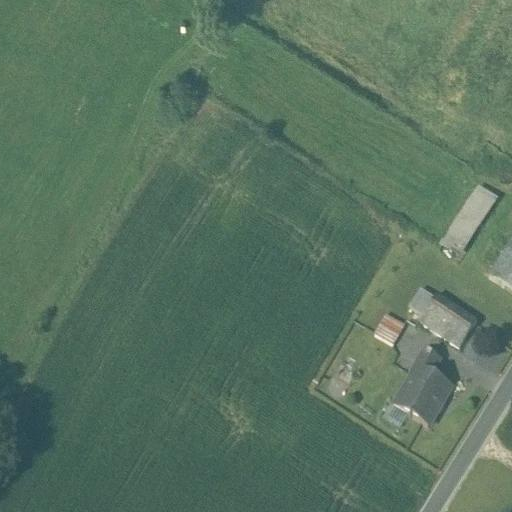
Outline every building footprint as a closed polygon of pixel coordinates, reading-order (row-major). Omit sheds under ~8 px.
[(479,189),(439,249),(458,261),(498,202),(479,189)] [(511,241),(488,279),(511,294),(511,241)] [(437,297),(436,297),(419,323),(418,324),(458,351),(476,324),(437,297)] [(404,328),(385,317),(374,337),(393,348),(404,328)] [(423,353),(409,376),(411,377),(395,405),(409,413),(406,418),(427,430),(450,390),(430,378),(439,363),(423,353)]
